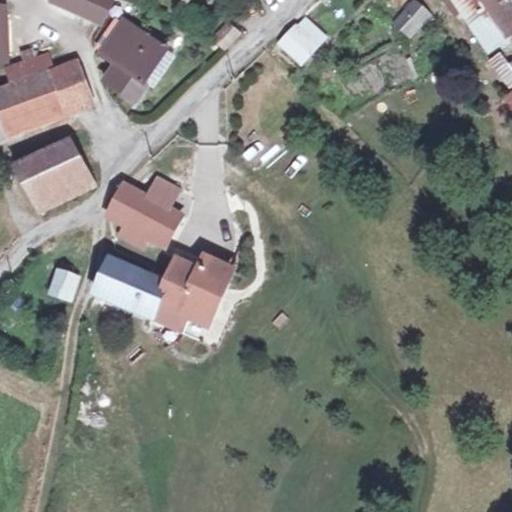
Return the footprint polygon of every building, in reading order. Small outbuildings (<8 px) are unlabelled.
[(58,0),(75,9),(79,0),(58,0)] [(109,4),(99,0),(79,0),(75,9),(100,22),(109,4)] [(431,13),(417,0),(414,0),(394,22),(409,36),(431,13)] [(511,0),(465,0),(493,44),(511,34),(511,0)] [(305,18),(281,45),(304,65),(328,39),(305,18)] [(103,47),(107,50),(126,27),(118,20),(102,38),(103,47)] [(174,59),(131,21),(126,27),(107,50),(104,53),(117,66),(104,82),(131,107),(174,59)] [(243,32),(230,21),(212,39),(224,51),(243,32)] [(511,67),(503,52),(490,60),(507,90),(511,87),(511,67)] [(0,145),(11,141),(57,120),(93,103),(71,62),(53,71),(45,54),(3,74),(10,88),(0,93),(0,145)] [(16,176),(39,218),(99,185),(76,143),(16,176)] [(108,219),(169,248),(187,212),(174,206),(183,186),(158,174),(149,193),(126,182),(108,219)] [(174,254),(164,277),(107,253),(97,274),(88,294),(154,322),(181,334),(187,321),(209,330),(222,300),(235,268),(201,250),(196,265),(174,254)] [(81,276),(59,270),(52,295),(74,302),(81,276)]
